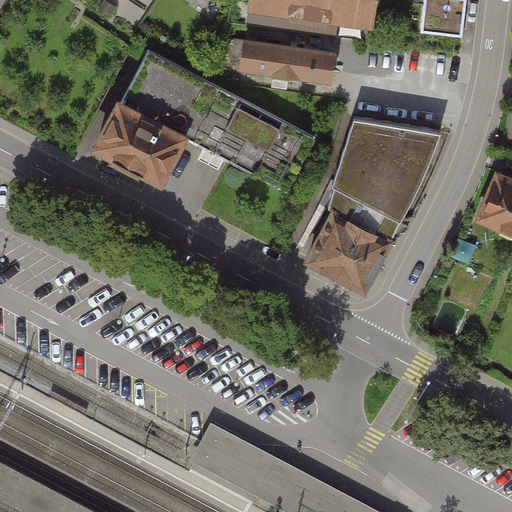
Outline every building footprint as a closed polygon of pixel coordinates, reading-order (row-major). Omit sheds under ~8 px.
[(373,19),(375,0),(254,0),(254,2),(373,19)] [(426,0),(422,32),(463,37),(467,0),(426,0)] [(240,64),(331,78),(335,49),(245,35),(240,64)] [(288,187),(318,131),(149,42),(126,85),(119,81),(90,137),(162,176),(185,133),(288,187)] [(309,257),(368,287),(396,232),(405,215),(430,168),(443,128),(360,115),(338,181),(340,182),(334,201),(336,203),(309,257)] [(478,217),(511,231),(511,173),(499,168),(478,217)] [(192,460),(290,511),(384,511),(267,450),(213,422),(192,460)] [(0,493),(36,511),(99,511),(0,460),(0,493)]
